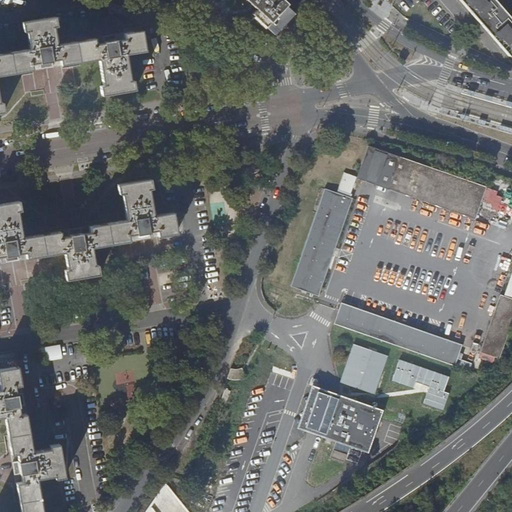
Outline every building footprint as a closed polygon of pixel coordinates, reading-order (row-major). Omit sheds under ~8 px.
[(252,16),(272,34),(292,13),(286,8),(288,6),(282,0),(248,0),(259,9),(252,16)] [(460,0),(508,55),(511,51),(511,20),(494,0),(460,0)] [(0,75),(47,68),(99,59),(103,85),(100,86),(102,96),(135,90),(133,80),(130,81),(126,54),(146,51),(142,30),(109,35),(57,44),(54,27),(58,26),(56,16),(22,22),(24,32),(27,31),(30,49),(0,54),(0,112),(4,112),(2,102),(0,102),(0,75)] [(488,186),(368,145),(357,177),(477,218),(488,186)] [(357,177),(345,172),(338,191),(350,196),(357,177)] [(65,281),(99,275),(97,265),(94,265),(91,248),(144,239),(176,233),(173,213),(154,216),(150,189),(153,188),(151,179),(118,185),(119,194),(122,194),(127,220),(78,228),(22,238),(17,212),(20,211),(18,201),(0,204),(0,263),(13,261),(63,253),(67,271),(63,271),(65,281)] [(325,187),(291,284),(320,294),(354,197),(325,187)] [(511,272),(503,296),(511,299),(511,272)] [(511,312),(511,301),(497,296),(476,353),(494,359),(511,312)] [(457,344),(337,304),(330,324),(450,365),(457,344)] [(391,357),(354,344),(341,382),(377,395),(391,357)] [(24,402),(18,367),(0,369),(0,418),(5,417),(13,466),(20,511),(42,511),(37,480),(54,477),(54,480),(64,478),(59,444),(49,446),(49,449),(32,452),(24,402)] [(229,379),(233,369),(232,370),(227,368),(224,379),(229,379)] [(240,369),(233,369),(229,379),(235,380),(243,379),(240,369)]
